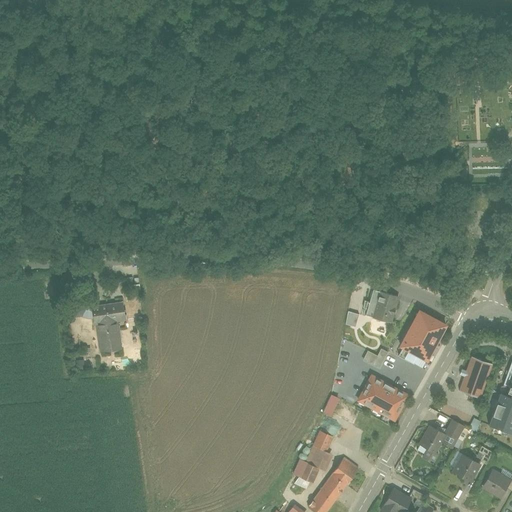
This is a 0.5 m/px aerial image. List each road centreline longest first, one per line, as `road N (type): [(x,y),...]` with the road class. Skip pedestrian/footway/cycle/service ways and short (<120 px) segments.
road 1 (unclassified): [(0,264),(275,261),(477,310)]
road 2 (tertiary): [(356,511),(477,310)]
